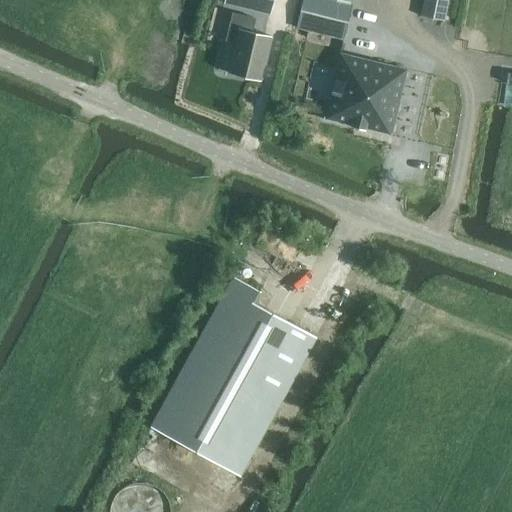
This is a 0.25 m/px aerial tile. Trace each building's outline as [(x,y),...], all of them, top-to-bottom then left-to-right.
[(271,14),(273,0),(224,0),(224,2),(271,14)] [(384,61),(396,11),(400,12),(403,0),(303,0),(296,29),(343,41),(323,118),(390,135),(404,74),(386,67),(387,63),(384,61)] [(424,0),(421,18),(444,23),(448,0),(424,0)] [(268,54),(272,37),(252,32),(255,18),(233,13),(226,40),(236,43),(229,73),(259,80),(266,54),(268,54)] [(230,283),(150,433),(254,482),(317,367),(329,346),(253,309),(260,295),(230,283)]
